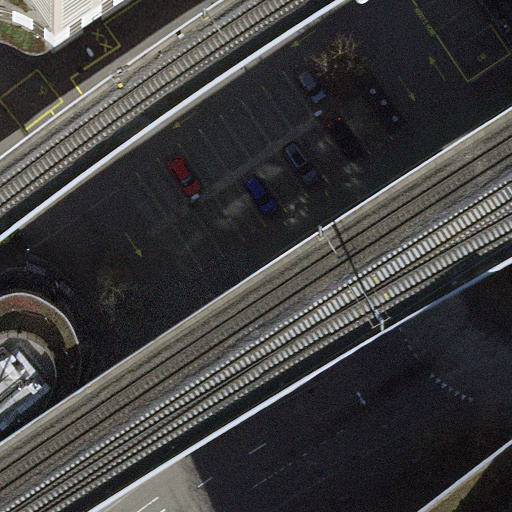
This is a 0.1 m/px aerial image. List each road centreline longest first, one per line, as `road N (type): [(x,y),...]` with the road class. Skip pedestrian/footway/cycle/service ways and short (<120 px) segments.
road 1 (unclassified): [(197,511),(456,347)]
road 2 (residential): [(511,189),(481,197),(440,238),(430,295),(456,347)]
